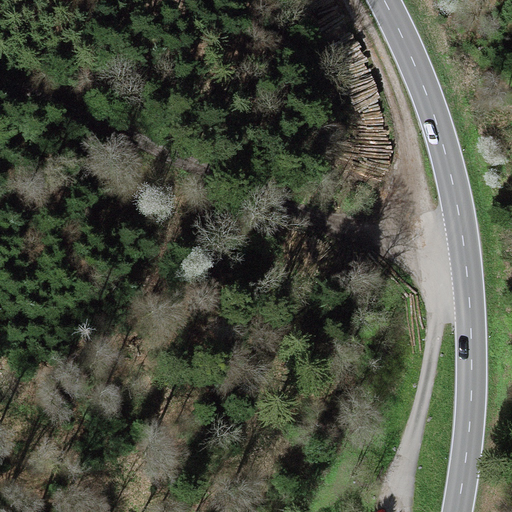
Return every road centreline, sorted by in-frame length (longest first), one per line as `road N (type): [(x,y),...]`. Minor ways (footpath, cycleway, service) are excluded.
road 1 (secondary): [(457,511),(471,379),(466,256),(440,135),(384,0)]
road 2 (track): [(0,86),(329,233),(466,256)]
